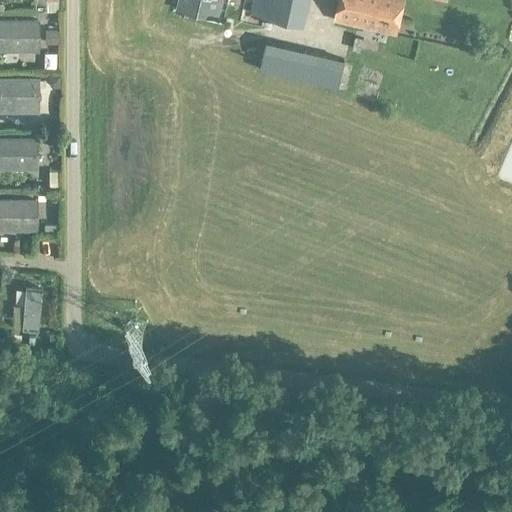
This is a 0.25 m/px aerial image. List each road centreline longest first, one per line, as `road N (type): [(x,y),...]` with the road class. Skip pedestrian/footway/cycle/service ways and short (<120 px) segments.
road 1 (unclassified): [(511,418),(97,365),(70,308),(72,266)]
road 2 (unclassified): [(72,266),(72,0)]
